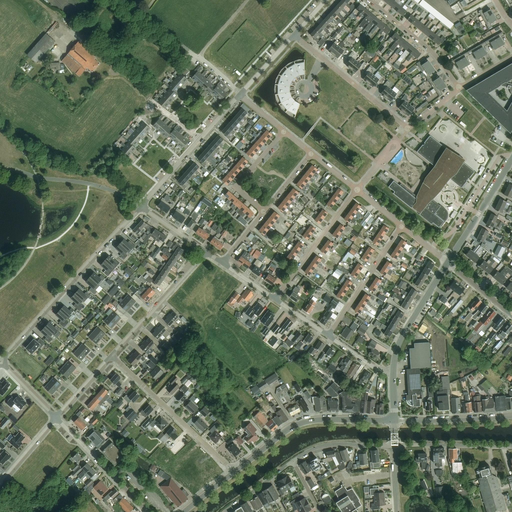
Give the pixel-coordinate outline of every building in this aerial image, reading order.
[(346,14),(348,12),(343,8),(345,5),(346,4),(344,2),(341,0),(337,5),(341,9),(341,10),(346,14)] [(346,4),(345,5),(348,7),(348,8),(351,11),(355,7),(352,4),(350,6),(347,3),(349,0),(341,0),(344,2),(346,4)] [(452,6),(457,14),(463,10),(458,2),(452,6)] [(400,6),(397,3),(396,3),(392,8),(398,12),(402,7),(403,8),(405,5),(403,3),(400,6)] [(361,13),(365,8),(360,4),(356,9),(356,8),(353,12),(355,13),(357,10),(361,13)] [(338,13),(341,10),(341,9),(337,5),(333,10),(337,14),(336,14),(343,20),(345,18),(341,16),(338,13)] [(406,10),(403,8),(402,7),(398,12),(403,16),(407,11),(408,12),(410,9),(408,7),(406,10)] [(366,17),(370,12),(365,8),(361,13),(358,16),(360,17),(362,14),(366,17)] [(482,9),(478,11),(483,20),(493,14),(492,11),(492,12),(490,8),(483,12),(482,9)] [(334,18),(336,14),(337,14),(333,10),(328,15),(333,19),(332,19),(335,22),(337,20),(334,18)] [(375,16),(370,12),(366,17),(359,25),(362,27),(366,23),(368,25),(371,21),(375,16)] [(417,19),(419,16),(417,14),(415,18),(411,14),(407,19),(412,23),(416,19),(417,19)] [(493,14),(483,20),(488,29),(492,27),(490,24),(497,20),(495,17),(493,14)] [(329,22),(332,19),(333,19),(328,15),(323,20),(328,24),(331,27),(332,25),(329,22)] [(380,21),(375,16),(371,21),(368,25),(365,29),(367,31),(374,23),(376,25),(376,26),(380,21)] [(420,22),(417,19),(416,19),(412,23),(417,28),(421,23),(422,23),(424,20),(422,19),(420,22)] [(323,29),(326,32),(328,34),(330,32),(328,30),(325,27),(328,24),(323,20),(319,24),(324,29),(323,29)] [(381,30),(385,25),(380,21),(376,26),(376,25),(373,28),(370,33),(372,34),(378,27),(381,29),(381,30)] [(427,28),(429,24),(428,23),(425,26),(422,23),(421,23),(417,28),(422,32),(426,27),(427,28)] [(320,32),(323,29),(324,29),(319,24),(314,29),(319,34),(322,38),(323,39),(325,37),(320,32)] [(381,29),(378,32),(381,34),(383,31),(387,34),(391,29),(385,25),(381,30),(381,29)] [(432,31),(432,32),(435,29),(436,27),(434,25),(430,30),(427,28),(426,27),(422,32),(428,36),(432,31)] [(317,42),(319,40),(316,37),(319,34),(314,29),(310,34),(314,39),(317,42)] [(437,36),(441,32),(439,30),(438,32),(435,34),(432,32),(432,31),(428,36),(433,40),(437,36)] [(502,31),(493,36),(499,46),(502,45),(502,44),(505,42),(501,36),(504,34),(502,31)] [(396,41),(400,37),(395,32),(391,37),(390,37),(388,40),(390,42),(393,38),(396,41)] [(36,63),(55,42),(46,33),(27,55),(36,63)] [(433,40),(438,45),(440,42),(442,43),(446,38),(443,36),(440,38),(437,36),(433,40)] [(493,36),(485,41),(487,44),(489,43),(493,49),(496,47),(496,48),(499,46),(493,36)] [(401,46),(405,41),(400,37),(396,41),(393,44),(390,49),(393,51),(399,44),(401,45),(401,46)] [(99,63),(94,59),(96,57),(92,55),(93,53),(79,41),(62,61),(76,73),(82,66),(85,69),(87,67),(92,71),(99,63)] [(336,41),(328,50),(330,52),(332,54),(339,46),(336,44),(338,42),(336,41)] [(406,50),(410,45),(405,41),(401,46),(401,45),(398,49),(395,53),(397,54),(403,47),(406,50)] [(485,41),(476,46),(482,56),(484,55),(484,54),(488,52),(484,46),(487,44),(485,41)] [(411,54),(415,49),(410,45),(406,50),(400,57),(403,59),(409,52),(411,54)] [(339,46),(332,54),(335,57),(335,56),(337,58),(345,48),(343,47),(342,48),(339,46)] [(476,46),(467,51),(469,55),(472,53),(476,59),(479,57),(479,58),(482,56),(476,46)] [(408,62),(411,59),(413,55),(417,58),(421,54),(415,49),(411,54),(408,57),(406,60),(408,62)] [(467,51),(459,56),(465,66),(467,65),(467,64),(470,62),(467,56),(469,55),(467,51)] [(351,58),(346,65),(348,66),(347,67),(350,69),(357,61),(352,57),(355,54),(352,52),(348,56),(351,58)] [(459,56),(450,61),(452,65),(455,63),(459,69),(462,67),(462,68),(465,66),(459,56)] [(419,61),(416,63),(422,71),(431,65),(430,62),(429,62),(427,59),(421,64),(419,61)] [(357,61),(350,69),(353,71),(355,73),(360,66),(363,68),(367,63),(364,61),(361,65),(357,61)] [(296,64),(300,74),(301,74),(303,74),(305,73),(305,62),(302,62),(301,62),(300,63),(298,63),(296,64)] [(287,69),(295,77),(296,76),(298,75),(299,75),(300,74),(296,64),(293,65),(292,66),(291,66),(290,67),(288,68),(287,69)] [(431,65),(422,71),(428,80),(431,77),(429,75),(435,71),(433,67),(431,65)] [(198,71),(192,78),(196,82),(202,74),(199,72),(202,68),(201,66),(197,70),(198,71)] [(368,73),(363,79),(365,81),(368,83),(374,75),(372,73),(373,71),(371,69),(372,68),(370,66),(366,71),(368,73)] [(511,76),(507,68),(499,73),(504,81),(511,76)] [(282,76),(291,81),(292,80),(293,79),(294,78),(295,77),(287,69),(286,70),(284,72),(283,73),(283,74),(282,76)] [(202,74),(196,82),(200,86),(207,79),(206,78),(204,76),(207,72),(205,70),(202,74)] [(174,73),(172,74),(176,78),(176,77),(184,84),(188,79),(181,72),(178,76),(174,73)] [(499,73),(491,78),(495,86),(504,81),(499,73)] [(207,79),(200,86),(205,90),(211,83),(211,82),(208,80),(211,76),(210,74),(206,78),(207,79)] [(374,75),(368,83),(370,85),(371,85),(373,87),(378,81),(380,83),(384,78),(382,76),(379,79),(374,75)] [(403,79),(410,84),(413,80),(406,75),(403,79)] [(279,84),(290,86),(290,85),(290,84),(291,83),(291,82),(291,81),(282,76),(281,77),(280,79),(280,80),(279,82),(279,84)] [(431,77),(428,80),(433,88),(443,81),(441,79),(439,76),(433,80),(431,77)] [(170,77),(168,79),(172,82),(180,88),(184,84),(176,77),(176,78),(174,80),(170,77)] [(491,78),(482,83),(487,91),(495,86),(491,78)] [(214,79),(211,82),(211,83),(205,90),(210,94),(212,92),(211,92),(216,87),(213,84),(216,80),(214,79)] [(386,87),(381,93),(383,95),(385,98),(393,89),(388,85),(390,82),(388,80),(384,85),(386,87)] [(216,87),(211,92),(212,92),(216,96),(222,89),(222,88),(219,86),(222,82),(220,81),(217,84),(217,85),(216,87)] [(443,81),(433,88),(439,96),(443,94),(441,91),(447,87),(444,84),(445,84),(443,81)] [(166,82),(164,84),(168,87),(168,86),(170,88),(176,93),(176,92),(180,88),(172,82),(170,85),(166,82)] [(511,84),(509,83),(505,82),(501,85),(500,85),(507,87),(507,88),(509,89),(510,91),(511,94),(511,84)] [(290,86),(279,84),(278,85),(278,87),(278,89),(278,91),(279,94),(290,92),(289,90),(289,89),(289,88),(290,86)] [(222,89),(216,96),(221,101),(227,93),(224,90),(227,86),(225,85),(222,88),(222,89)] [(478,86),(471,92),(478,99),(484,92),(478,86)] [(164,88),(162,90),(166,93),(173,99),(178,94),(176,92),(176,93),(170,88),(167,91),(164,88)] [(393,89),(385,98),(388,100),(390,101),(396,95),(398,97),(402,92),(399,90),(397,93),(393,89)] [(282,102),(292,96),(291,95),(290,93),(290,92),(279,94),(279,96),(280,97),(280,98),(281,100),(281,101),(282,102)] [(484,92),(478,99),(485,106),(491,99),(484,92)] [(159,93),(158,95),(162,98),(162,97),(169,104),(173,99),(166,93),(163,96),(159,93)] [(404,101),(398,108),(401,109),(400,110),(403,112),(410,104),(407,102),(409,100),(406,98),(408,97),(405,95),(401,99),(404,101)] [(288,109),(295,101),(293,99),(293,98),(292,97),(292,96),(282,102),(282,103),(283,104),(284,106),(286,107),(287,108),(288,109)] [(155,97),(154,99),(158,102),(165,108),(169,104),(162,97),(162,98),(159,101),(155,97)] [(491,99),(485,106),(492,113),(498,106),(491,99)] [(295,113),(297,114),(300,103),(299,103),(298,102),(297,102),(295,101),(288,109),(289,110),(291,111),(293,113),(295,113)] [(410,104),(403,112),(406,114),(408,116),(416,106),(414,104),(412,106),(410,104)] [(498,106),(492,113),(499,120),(505,113),(498,106)] [(242,108),(238,113),(243,117),(243,118),(246,120),(247,119),(244,116),(248,112),(242,108)] [(238,113),(234,117),(239,122),(242,125),(243,123),(240,121),(243,118),(243,117),(238,113)] [(160,118),(154,125),(158,129),(164,122),(161,119),(164,116),(162,114),(159,118),(160,118)] [(511,117),(507,115),(503,123),(511,128),(511,125),(511,117)] [(234,117),(230,122),(235,126),(234,127),(237,130),(239,128),(236,125),(239,122),(234,117)] [(164,122),(158,129),(162,133),(169,126),(168,126),(166,123),(169,120),(167,118),(164,122)] [(135,124),(139,127),(147,133),(151,128),(143,122),(140,125),(137,122),(135,124)] [(169,126),(162,133),(167,138),(169,136),(174,131),(170,128),(174,124),(172,122),(168,126),(169,126)] [(232,130),(234,127),(235,126),(230,122),(226,126),(231,131),(230,132),(233,134),(235,133),(232,130)] [(174,131),(169,136),(173,140),(180,133),(179,132),(176,130),(179,126),(178,125),(174,128),(175,129),(174,131)] [(226,126),(222,131),(227,136),(226,136),(229,139),(231,137),(228,135),(230,132),(231,131),(226,126)] [(132,127),(131,128),(135,132),(135,131),(142,138),(147,133),(139,127),(136,130),(132,127)] [(180,133),(173,140),(178,144),(184,137),(184,136),(181,134),(184,130),(182,129),(179,132),(180,133)] [(263,135),(268,139),(272,135),(267,130),(264,134),(261,131),(259,133),(262,136),(263,135)] [(129,131),(127,133),(127,134),(130,136),(131,136),(138,142),(142,138),(135,131),(135,132),(132,134),(129,131)] [(184,137),(178,144),(183,148),(189,141),(185,138),(189,134),(187,133),(184,136),(184,137)] [(124,136),(123,138),(127,141),(127,140),(129,142),(134,147),(138,142),(131,136),(130,136),(127,134),(125,136),(124,136)] [(219,135),(214,140),(219,144),(218,145),(221,148),(223,146),(220,143),(223,139),(219,135)] [(256,136),(255,137),(258,140),(259,139),(264,144),(268,139),(263,135),(262,136),(260,138),(256,136)] [(439,227),(440,225),(441,226),(444,222),(443,221),(445,219),(446,218),(446,217),(447,215),(447,213),(446,211),(445,210),(444,209),(441,207),(432,199),(450,179),(461,188),(467,181),(466,180),(468,178),(469,179),(475,171),(430,135),(424,143),(425,143),(424,145),(423,144),(417,152),(434,166),(416,196),(401,184),(400,185),(394,180),(389,187),(395,191),(393,193),(411,208),(412,207),(420,213),(419,214),(431,224),(433,223),(439,227)] [(1,139),(0,141),(0,159),(8,163),(16,147),(1,139)] [(253,140),(251,142),(254,145),(255,144),(260,148),(264,144),(259,139),(258,140),(256,143),(253,140)] [(219,144),(214,140),(210,145),(215,149),(214,150),(217,152),(218,152),(219,150),(216,148),(218,145),(219,144)] [(122,142),(121,144),(124,147),(125,147),(132,153),(136,148),(134,147),(129,142),(126,145),(122,142)] [(249,145),(247,147),(250,149),(251,149),(256,153),(260,148),(255,144),(254,145),(251,148),(249,145)] [(210,145),(206,149),(211,153),(210,154),(213,157),(215,155),(212,153),(214,150),(215,149),(210,145)] [(118,147),(116,148),(120,152),(121,151),(128,158),(132,153),(125,147),(124,147),(122,150),(118,147)] [(206,149),(202,154),(207,158),(206,159),(209,162),(211,160),(208,157),(210,154),(211,153),(206,149)] [(244,150),(243,151),(246,154),(246,153),(251,158),(256,153),(251,149),(250,149),(247,152),(244,150)] [(204,162),(206,159),(207,158),(202,154),(198,158),(203,163),(202,164),(205,166),(207,164),(204,162)] [(237,158),(235,160),(238,163),(239,162),(244,166),(248,162),(243,157),(240,161),(237,158)] [(198,175),(199,173),(196,170),(199,166),(195,162),(190,167),(195,171),(195,172),(198,175)] [(240,171),(244,166),(239,162),(238,163),(236,165),(233,163),(231,165),(234,167),(235,166),(240,171)] [(312,165),(308,170),(313,174),(313,175),(316,177),(317,175),(314,173),(317,169),(312,165)] [(228,167),(227,169),(230,172),(231,171),(236,175),(240,171),(235,166),(234,167),(231,170),(228,167)] [(192,175),(195,172),(195,171),(190,167),(186,171),(191,176),(190,177),(193,179),(195,177),(192,175)] [(308,170),(304,174),(310,179),(309,179),(312,182),(314,180),(310,178),(313,175),(313,174),(308,170)] [(186,171),(182,176),(187,181),(189,184),(191,182),(188,179),(190,177),(191,176),(186,171)] [(224,172),(223,174),(226,176),(227,176),(231,180),(236,175),(231,171),(230,172),(227,175),(224,172)] [(307,183),(309,179),(310,179),(304,174),(300,179),(306,184),(305,184),(308,187),(310,185),(307,183)] [(182,176),(178,181),(183,185),(182,186),(185,189),(187,187),(184,184),(187,181),(182,176)] [(220,177),(219,178),(222,181),(222,180),(227,185),(231,180),(227,176),(226,176),(223,179),(220,177)] [(300,179),(297,184),(302,188),(301,189),(304,192),(306,190),(303,187),(305,184),(306,184),(300,179)] [(336,184),(334,186),(338,189),(336,192),(335,193),(340,197),(344,191),(339,188),(340,187),(336,184)] [(293,188),(289,193),(295,197),(294,198),(297,200),(299,199),(295,196),(299,192),(293,188)] [(332,189),(330,192),(334,194),(332,197),(331,198),(336,202),(340,197),(335,193),(336,192),(332,189)] [(228,191),(225,195),(229,199),(226,202),(228,204),(231,200),(230,200),(234,195),(228,191)] [(289,193),(286,198),(291,202),(290,203),(293,205),(295,204),(292,201),(294,198),(295,197),(289,193)] [(235,204),(239,200),(234,195),(230,200),(231,200),(234,203),(231,207),(233,208),(235,206),(236,205),(235,204)] [(328,195),(326,197),(330,199),(327,204),(332,207),(336,202),(331,198),(332,197),(328,195)] [(162,209),(167,202),(164,200),(165,199),(161,196),(159,199),(161,201),(158,206),(162,209)] [(286,208),(289,210),(291,208),(288,206),(290,203),(291,202),(286,198),(282,203),(287,207),(286,208)] [(500,198),(497,204),(507,208),(507,209),(508,206),(505,204),(506,202),(500,198)] [(235,204),(236,205),(239,207),(236,211),(238,213),(241,209),(240,208),(244,204),(239,200),(235,204)] [(167,202),(162,209),(167,213),(171,208),(173,205),(171,203),(170,204),(167,202)] [(282,203),(278,208),(283,212),(282,212),(285,215),(287,213),(284,211),(286,208),(287,207),(282,203)] [(356,203),(352,208),(357,211),(357,210),(361,213),(363,210),(364,210),(365,208),(361,205),(361,206),(356,203)] [(240,208),(241,209),(244,212),(241,215),(243,217),(246,214),(245,213),(249,208),(244,204),(240,208)] [(497,204),(495,209),(501,213),(502,210),(505,211),(507,208),(497,204)] [(320,205),(319,207),(322,210),(320,213),(319,214),(324,217),(328,212),(323,209),(324,208),(320,205)] [(177,220),(182,212),(179,210),(180,209),(178,208),(176,211),(173,216),(177,220)] [(245,213),(246,214),(249,216),(246,220),(248,222),(251,218),(250,217),(254,213),(249,208),(245,213)] [(357,211),(352,208),(348,213),(353,216),(357,219),(360,215),(361,213),(357,210),(357,211)] [(316,210),(315,212),(318,215),(315,219),(320,223),(324,217),(319,214),(320,213),(316,210)] [(199,215),(197,213),(194,211),(191,216),(193,218),(187,226),(192,230),(197,222),(195,221),(199,215)] [(276,221),(275,221),(278,224),(280,222),(277,220),(280,216),(275,211),(270,216),(276,221)] [(182,212),(177,220),(182,223),(186,218),(188,215),(186,213),(185,214),(182,212)] [(348,213),(344,219),(349,222),(352,218),(356,221),(357,219),(353,216),(348,213)] [(491,213),(488,219),(498,223),(499,221),(496,219),(497,216),(491,213)] [(270,216),(267,221),(272,225),(271,226),(274,229),(276,227),(273,224),(275,221),(276,221),(270,216)] [(201,236),(206,228),(208,225),(209,226),(211,224),(208,222),(208,223),(205,220),(203,218),(199,223),(202,225),(203,223),(205,225),(202,229),(199,227),(196,232),(201,236)] [(488,219),(486,224),(492,227),(493,225),(496,226),(498,223),(488,219)] [(146,224),(142,220),(137,225),(142,229),(144,227),(146,228),(145,229),(147,231),(148,229),(148,230),(149,230),(151,226),(147,223),(146,224)] [(269,229),(271,226),(272,225),(267,221),(263,226),(268,230),(267,231),(271,233),(272,232),(269,229)] [(308,221),(307,223),(310,226),(308,229),(307,230),(312,234),(316,228),(311,225),(312,224),(308,221)] [(380,221),(379,223),(383,226),(381,229),(380,230),(385,233),(389,228),(384,225),(385,224),(380,221)] [(342,231),(346,234),(349,229),(345,226),(345,227),(341,224),(337,229),(341,232),(342,231)] [(141,229),(142,229),(137,225),(133,230),(137,234),(139,232),(142,234),(144,231),(141,229)] [(158,238),(161,233),(151,226),(149,230),(150,231),(148,234),(148,235),(147,236),(142,242),(145,244),(150,236),(155,239),(157,237),(158,238)] [(263,226),(259,231),(264,235),(263,236),(267,238),(268,236),(265,234),(267,231),(268,230),(263,226)] [(307,230),(308,229),(304,226),(301,231),(305,233),(303,236),(308,239),(312,234),(307,230)] [(376,236),(381,239),(385,233),(380,230),(381,229),(377,227),(375,229),(373,232),(377,235),(376,236)] [(206,239),(209,234),(211,231),(206,228),(201,236),(206,239)] [(482,228),(479,233),(489,238),(490,236),(487,234),(488,231),(482,228)] [(344,236),(346,234),(342,231),(341,232),(337,229),(332,235),(337,238),(340,234),(344,236)] [(376,236),(377,235),(373,232),(372,234),(373,235),(371,238),(367,236),(365,239),(371,243),(373,241),(378,245),(381,239),(376,236)] [(163,242),(167,237),(161,233),(158,238),(157,237),(155,239),(155,240),(159,242),(160,240),(163,242)] [(479,233),(476,239),(483,242),(484,240),(487,241),(491,243),(493,240),(492,240),(489,238),(479,233)] [(215,246),(219,239),(218,238),(217,240),(214,237),(210,242),(215,246)] [(296,237),(295,239),(298,242),(296,245),(295,246),(300,249),(304,244),(299,241),(300,240),(296,237)] [(120,244),(127,251),(131,246),(133,248),(136,246),(131,242),(129,244),(124,239),(120,244)] [(220,249),(224,244),(220,242),(221,241),(219,239),(215,246),(220,249)] [(329,239),(325,245),(329,248),(330,247),(332,244),(336,247),(338,245),(334,242),(333,243),(329,239)] [(402,239),(398,244),(403,248),(404,247),(406,243),(410,246),(411,244),(407,241),(406,242),(402,239)] [(296,255),(300,249),(295,246),(296,245),(292,242),(290,245),(294,248),(292,251),(291,251),(296,255)] [(482,242),(480,246),(483,248),(490,254),(493,248),(487,245),(487,246),(482,243),(483,243),(482,242)] [(176,243),(174,246),(177,248),(175,251),(180,255),(183,250),(180,248),(181,247),(176,243)] [(366,243),(364,245),(368,248),(366,251),(366,252),(371,255),(374,250),(369,247),(370,246),(366,243)] [(127,251),(120,244),(116,248),(121,253),(119,256),(124,260),(128,255),(126,254),(128,252),(127,251)] [(398,244),(394,250),(399,253),(400,252),(402,249),(406,251),(407,249),(404,247),(403,248),(398,244)] [(325,245),(321,250),(325,254),(328,249),(332,252),(334,250),(330,247),(329,248),(325,245)] [(470,259),(479,248),(477,246),(474,249),(474,248),(472,251),(470,249),(465,255),(470,259)] [(479,257),(477,255),(483,248),(480,246),(479,248),(470,259),(475,263),(479,257)] [(247,258),(250,254),(251,255),(255,250),(252,248),(249,252),(248,253),(245,251),(241,256),(237,261),(243,265),(247,258)] [(287,257),(292,260),(296,255),(291,251),(292,251),(288,248),(286,250),(290,253),(287,257)] [(362,248),(361,251),(365,253),(362,258),(367,261),(371,255),(366,252),(366,251),(362,248)] [(401,259),(402,257),(404,255),(400,252),(399,253),(394,250),(391,256),(395,259),(398,254),(399,255),(398,257),(401,259)] [(169,252),(168,254),(177,260),(180,255),(175,251),(173,254),(172,253),(172,254),(169,252)] [(168,254),(167,255),(168,256),(168,257),(168,258),(170,259),(168,262),(173,265),(177,260),(168,254)] [(325,265),(322,263),(323,262),(324,263),(326,261),(322,258),(321,259),(317,255),(313,261),(317,264),(318,263),(322,266),(323,267),(325,265)] [(109,256),(105,260),(115,269),(117,267),(121,262),(116,258),(114,261),(111,258),(109,256)] [(431,269),(434,263),(429,260),(429,259),(426,257),(425,259),(428,261),(426,265),(425,266),(431,269)] [(248,268),(251,263),(248,261),(249,260),(247,258),(243,265),(248,268)] [(332,258),(330,260),(337,266),(339,263),(335,260),(332,258)] [(264,266),(262,264),(263,263),(257,259),(253,265),(255,266),(252,271),(259,276),(262,271),(262,270),(264,266)] [(355,259),(354,261),(358,264),(355,267),(355,268),(360,271),(363,266),(359,263),(359,262),(355,259)] [(103,262),(101,264),(101,265),(106,270),(103,273),(108,277),(112,272),(115,269),(105,260),(103,262)] [(484,260),(479,266),(484,270),(491,262),(488,260),(486,262),(484,260)] [(320,268),(321,267),(322,266),(318,263),(317,264),(313,261),(309,266),(313,269),(314,268),(316,265),(320,268)] [(387,261),(384,266),(388,269),(389,268),(391,265),(395,267),(396,265),(392,263),(392,264),(387,261)] [(161,264),(163,265),(170,270),(173,265),(168,262),(167,264),(164,262),(163,264),(162,263),(161,264)] [(491,262),(484,270),(489,274),(493,268),(491,266),(493,263),(491,262)] [(425,266),(426,265),(422,263),(421,265),(424,267),(422,271),(422,272),(427,275),(431,269),(425,266)] [(163,265),(159,270),(161,272),(166,275),(170,270),(163,265)] [(351,265),(350,267),(354,270),(351,274),(356,277),(360,271),(355,268),(355,267),(351,265)] [(125,270),(130,275),(134,272),(128,266),(125,270)] [(272,285),(276,279),(271,275),(275,269),(270,266),(264,274),(267,276),(265,280),(272,285)] [(318,271),(314,268),(313,269),(309,266),(305,272),(309,275),(311,272),(313,273),(314,272),(316,273),(318,271)] [(393,271),(389,268),(388,269),(384,266),(380,272),(384,275),(386,273),(390,275),(393,271)] [(422,271),(421,270),(415,267),(414,269),(421,273),(419,277),(418,277),(424,281),(427,275),(422,272),(422,271)] [(497,271),(492,277),(497,281),(504,272),(502,270),(500,273),(497,271)] [(161,272),(158,277),(163,280),(166,275),(161,272)] [(504,272),(497,281),(502,284),(507,279),(504,277),(506,274),(504,272)] [(99,286),(106,279),(102,275),(99,277),(94,273),(90,277),(99,286)] [(344,275),(343,278),(347,280),(344,283),(344,284),(349,288),(352,282),(348,279),(348,278),(344,275)] [(418,277),(419,277),(415,275),(414,277),(417,279),(415,283),(420,287),(424,281),(418,277)] [(99,286),(90,277),(89,279),(88,278),(86,280),(86,281),(86,282),(92,287),(89,290),(94,294),(97,291),(96,290),(99,286)] [(158,277),(153,283),(155,285),(156,283),(159,285),(163,280),(158,277)] [(376,277),(373,282),(377,286),(378,285),(380,281),(384,284),(386,282),(382,279),(381,280),(376,277)] [(121,287),(125,282),(120,278),(116,281),(118,283),(117,284),(121,287)] [(454,291),(460,284),(455,280),(449,287),(454,291)] [(341,281),(339,283),(343,286),(341,289),(340,290),(345,293),(349,288),(344,284),(344,283),(341,281)] [(373,282),(369,288),(374,291),(377,287),(380,290),(382,287),(378,285),(377,286),(373,282)] [(459,295),(465,288),(460,284),(454,291),(459,295)] [(138,291),(132,285),(129,288),(135,294),(138,291)] [(414,297),(417,291),(412,288),(412,287),(409,285),(407,287),(411,290),(409,293),(408,294),(414,297)] [(151,296),(155,292),(150,287),(147,290),(142,286),(141,287),(151,296)] [(300,296),(297,294),(300,289),(296,286),(291,293),(289,297),(296,302),(300,296)] [(337,286),(335,289),(339,291),(336,296),(341,299),(345,293),(340,290),(341,289),(337,286)] [(146,301),(151,296),(141,287),(139,289),(144,294),(141,297),(146,301)] [(84,302),(90,296),(86,292),(84,294),(79,289),(75,294),(82,300),(84,302)] [(246,289),(237,302),(239,304),(244,298),(248,302),(253,295),(252,293),(253,292),(249,289),(248,290),(246,289)] [(405,300),(405,299),(393,291),(390,296),(394,298),(395,296),(404,301),(401,306),(406,309),(410,303),(405,300)] [(408,294),(409,293),(405,291),(404,293),(407,295),(405,299),(405,300),(410,303),(414,297),(408,294)] [(232,297),(227,304),(231,307),(236,300),(237,301),(240,296),(236,292),(232,297)] [(365,293),(362,299),(367,302),(367,301),(369,298),(373,300),(375,298),(371,295),(370,296),(365,293)] [(75,294),(71,298),(76,303),(73,305),(79,311),(82,308),(80,306),(82,304),(80,303),(82,300),(75,294)] [(128,294),(123,299),(131,307),(136,301),(128,294)] [(329,303),(332,299),(326,295),(323,299),(329,303)] [(333,308),(334,309),(339,302),(334,298),(325,310),(327,311),(320,321),(325,325),(330,317),(334,320),(337,315),(331,311),(333,308)] [(123,299),(119,304),(127,312),(131,307),(123,299)] [(314,306),(316,302),(311,299),(304,310),(309,314),(314,306)] [(362,299),(358,304),(363,308),(364,307),(366,303),(370,306),(371,304),(367,301),(367,302),(362,299)] [(475,309),(481,302),(477,299),(475,302),(474,301),(469,307),(472,311),(474,308),(475,309)] [(459,302),(451,311),(453,313),(461,304),(459,302)] [(258,316),(264,308),(258,303),(253,309),(250,307),(245,313),(251,318),(255,313),(258,316)] [(358,304),(354,310),(359,313),(362,309),(366,311),(367,309),(364,307),(363,308),(358,304)] [(480,318),(488,307),(483,304),(478,310),(480,312),(476,315),(480,318)] [(60,310),(67,317),(69,318),(73,314),(74,315),(76,312),(71,308),(69,311),(64,306),(60,310)] [(395,316),(400,319),(404,313),(399,310),(399,309),(395,307),(392,313),(395,315),(395,316)] [(381,308),(378,312),(375,317),(378,319),(379,317),(382,318),(384,316),(381,315),(384,310),(381,308)] [(496,313),(491,309),(481,322),(486,326),(496,313)] [(60,310),(56,315),(61,320),(59,322),(64,327),(69,322),(65,319),(67,317),(60,310)] [(113,311),(109,316),(116,323),(121,318),(113,311)] [(175,322),(179,317),(173,311),(169,316),(175,322)] [(268,311),(260,321),(267,326),(272,321),(270,320),(274,315),(268,311)] [(90,321),(95,316),(92,313),(86,319),(90,321)] [(359,313),(358,315),(356,318),(363,323),(365,320),(363,318),(364,316),(359,313)] [(395,316),(395,315),(392,313),(390,315),(394,318),(392,321),(391,322),(397,325),(400,319),(395,316)] [(467,322),(473,315),(470,313),(464,320),(467,322)] [(109,316),(104,321),(112,328),(116,323),(109,316)] [(172,324),(175,322),(169,316),(164,321),(170,326),(173,329),(175,327),(172,324)] [(500,327),(502,324),(505,321),(500,317),(495,324),(493,327),(497,331),(499,327),(500,327)] [(277,324),(276,324),(272,330),(276,334),(279,331),(282,334),(286,330),(288,331),(290,328),(290,327),(293,323),(289,319),(282,328),(277,324)] [(391,322),(392,321),(388,319),(387,321),(390,323),(388,327),(388,328),(393,331),(397,325),(391,322)] [(478,333),(484,325),(480,321),(473,329),(478,333)] [(47,324),(45,327),(52,334),(56,329),(59,331),(61,329),(56,325),(54,327),(49,322),(47,324)] [(341,335),(344,337),(348,340),(354,331),(354,332),(359,325),(354,322),(350,329),(347,327),(341,335)] [(511,328),(511,326),(509,324),(508,323),(502,331),(503,331),(500,334),(499,334),(497,337),(500,339),(501,338),(502,340),(504,338),(507,334),(511,328)] [(157,329),(163,335),(167,330),(161,324),(157,329)] [(388,328),(388,327),(382,324),(380,327),(386,331),(384,334),(389,337),(393,331),(388,328)] [(49,343),(53,339),(50,336),(52,334),(45,327),(41,331),(47,337),(45,339),(49,343)] [(97,327),(93,332),(101,339),(105,334),(97,327)] [(266,336),(271,330),(267,327),(262,333),(266,336)] [(160,338),(163,335),(157,329),(152,334),(158,339),(160,342),(162,340),(160,338)] [(93,332),(88,337),(96,344),(101,339),(93,332)] [(289,339),(286,342),(291,347),(295,343),(296,344),(303,336),(299,332),(296,335),(295,335),(291,341),(289,339)] [(309,343),(314,336),(309,333),(303,342),(306,344),(307,342),(309,343)] [(178,342),(180,339),(174,334),(172,337),(178,342)] [(273,347),(278,340),(275,337),(269,343),(273,347)] [(150,348),(155,343),(149,338),(144,343),(150,348)] [(34,339),(26,348),(32,353),(38,346),(40,348),(45,343),(40,339),(37,342),(34,339)] [(495,352),(503,343),(500,340),(492,349),(495,352)] [(321,351),(325,344),(320,341),(315,348),(313,347),(309,352),(313,355),(318,349),(321,351)] [(371,349),(369,353),(376,358),(380,352),(374,349),(376,346),(370,342),(367,347),(371,349)] [(406,399),(406,400),(407,401),(407,402),(407,403),(408,404),(410,405),(412,406),(413,406),(420,406),(420,399),(417,399),(417,394),(421,394),(420,368),(431,367),(429,342),(414,343),(414,348),(409,348),(410,369),(406,369),(408,395),(406,395),(406,399)] [(83,343),(78,348),(86,356),(90,350),(83,343)] [(144,343),(140,347),(146,353),(148,355),(150,352),(148,350),(150,348),(144,343)] [(162,346),(168,352),(171,349),(165,343),(162,346)] [(168,352),(162,346),(158,349),(164,355),(167,352),(168,352)] [(506,357),(511,349),(511,348),(509,346),(503,354),(503,355),(502,356),(504,358),(505,357),(506,357)] [(78,348),(73,353),(81,361),(86,356),(78,348)] [(330,359),(335,351),(330,348),(326,353),(329,355),(327,358),(330,359)] [(132,356),(138,361),(141,358),(143,361),(145,359),(137,351),(132,356)] [(292,362),(300,355),(298,352),(289,359),(292,362)] [(309,366),(314,360),(304,353),(300,359),(309,366)] [(34,360),(29,356),(26,358),(21,354),(16,360),(24,367),(27,363),(29,365),(34,360)] [(135,364),(138,361),(132,356),(128,361),(136,368),(137,366),(135,364)] [(155,364),(158,361),(152,356),(149,359),(155,364)] [(348,369),(350,366),(349,365),(352,361),(347,357),(345,360),(343,359),(340,364),(342,365),(340,368),(346,372),(349,369),(348,369)] [(68,361),(64,366),(72,373),(76,368),(68,361)] [(353,376),(359,366),(354,362),(348,373),(353,376)] [(334,373),(337,368),(331,363),(327,368),(334,373)] [(64,366),(59,371),(67,378),(72,373),(64,366)] [(159,377),(164,372),(158,366),(150,374),(156,379),(158,376),(159,377)] [(39,375),(35,371),(29,378),(33,382),(39,375)] [(368,379),(371,374),(366,371),(358,384),(361,386),(364,381),(367,383),(369,380),(368,379)] [(269,385),(279,378),(276,373),(266,379),(269,385)] [(119,387),(121,384),(118,381),(121,377),(116,374),(110,380),(115,384),(115,383),(119,387)] [(174,382),(177,379),(175,376),(169,382),(172,384),(167,390),(172,395),(179,387),(174,382)] [(449,376),(441,377),(442,390),(437,390),(438,405),(439,405),(439,409),(442,409),(442,410),(449,409),(447,390),(450,389),(449,376)] [(53,377),(49,382),(57,389),(61,384),(53,377)] [(261,390),(269,385),(265,379),(257,384),(261,390)] [(504,395),(487,379),(481,384),(485,388),(492,396),(493,397),(493,398),(494,398),(494,400),(494,402),(495,402),(496,411),(506,410),(505,395),(504,395)] [(0,381),(0,393),(2,395),(8,389),(7,388),(10,384),(5,380),(2,383),(0,381)] [(49,382),(44,387),(52,395),(57,389),(49,382)] [(361,393),(352,389),(351,388),(346,393),(344,390),(342,391),(334,382),(330,386),(339,395),(341,397),(342,411),(361,413),(362,400),(363,395),(361,393)] [(293,386),(297,392),(302,390),(298,383),(293,386)] [(262,391),(261,390),(257,384),(251,388),(256,395),(262,391)] [(189,388),(187,387),(185,385),(180,390),(182,392),(176,398),(181,403),(187,396),(184,394),(189,388)] [(336,397),(339,395),(330,386),(326,390),(332,397),(336,397)] [(104,387),(99,392),(112,403),(113,401),(108,397),(109,396),(106,394),(108,391),(104,387)] [(118,396),(124,390),(121,387),(115,394),(118,396)] [(432,409),(432,404),(432,397),(434,397),(433,387),(428,387),(429,397),(427,400),(427,401),(425,401),(425,406),(426,410),(432,409)] [(133,402),(140,396),(135,391),(129,397),(126,395),(123,398),(129,403),(131,400),(133,402)] [(99,392),(95,397),(100,401),(102,398),(105,401),(106,400),(110,404),(112,403),(99,392)] [(384,408),(384,403),(383,403),(384,392),(381,392),(380,401),(377,401),(376,413),(383,414),(383,408),(384,408)] [(372,393),(369,393),(368,393),(368,395),(367,413),(373,413),(373,407),(375,407),(376,399),(371,399),(372,393)] [(12,397),(6,403),(11,407),(15,403),(21,409),(23,406),(24,406),(26,405),(26,404),(26,403),(18,395),(14,399),(12,397)] [(191,401),(185,407),(188,409),(193,413),(198,407),(193,402),(196,398),(193,395),(189,399),(191,401)] [(320,396),(313,397),(314,403),(315,402),(316,412),(322,411),(320,396)] [(495,411),(494,402),(494,400),(494,398),(493,398),(493,397),(492,396),(482,397),(484,412),(495,411)] [(104,412),(105,411),(107,408),(103,405),(104,404),(101,402),(100,404),(101,405),(101,406),(98,403),(100,401),(95,397),(91,401),(104,412)] [(308,405),(303,397),(297,401),(304,412),(309,409),(307,406),(308,405)] [(331,398),(328,398),(328,411),(338,411),(338,406),(339,406),(338,400),(332,400),(331,398)] [(460,407),(459,398),(451,398),(452,403),(452,413),(467,412),(465,401),(462,401),(462,407),(460,407)] [(91,401),(87,406),(91,410),(94,407),(97,410),(98,409),(102,413),(104,412),(91,401)] [(272,406),(283,422),(289,419),(282,408),(279,410),(275,404),(272,406)] [(301,411),(297,404),(288,409),(292,415),(301,411)] [(148,415),(154,409),(149,405),(144,411),(142,410),(140,412),(145,417),(148,415)] [(128,412),(125,415),(129,420),(136,412),(129,406),(126,410),(128,412)] [(206,417),(210,412),(205,407),(200,411),(206,417)] [(260,411),(254,416),(263,427),(266,424),(267,426),(268,425),(273,431),(278,426),(272,418),(269,415),(266,418),(260,411)] [(279,426),(283,422),(277,414),(274,415),(271,413),(269,415),(272,418),(278,426),(279,426)] [(85,419),(82,417),(83,416),(81,414),(78,417),(79,417),(74,422),(78,426),(85,419)] [(155,420),(150,424),(153,427),(156,425),(161,430),(165,426),(165,427),(169,423),(165,420),(165,421),(161,417),(157,422),(155,420)] [(150,418),(143,425),(146,428),(153,421),(150,418)] [(203,431),(208,426),(199,418),(194,423),(203,431)] [(87,426),(90,424),(88,421),(87,422),(85,419),(78,426),(82,430),(87,426)] [(259,438),(255,432),(258,430),(251,422),(244,428),(249,433),(242,439),(239,436),(235,439),(241,445),(246,440),(249,444),(255,439),(256,441),(259,438)] [(211,439),(216,444),(219,441),(218,440),(222,436),(216,430),(218,428),(215,425),(210,430),(213,432),(209,437),(211,439)] [(176,431),(172,427),(164,435),(168,439),(171,437),(174,440),(178,436),(175,432),(176,431)] [(93,441),(99,436),(94,432),(96,430),(94,428),(90,432),(91,434),(89,437),(93,441)] [(14,436),(9,441),(18,449),(22,443),(21,442),(25,437),(19,432),(15,437),(14,436)] [(48,444),(51,446),(49,449),(52,452),(55,449),(54,448),(60,440),(55,436),(48,444)] [(101,445),(105,441),(104,439),(103,440),(99,436),(93,441),(97,446),(100,443),(101,445)] [(228,445),(234,440),(231,436),(225,441),(228,445)] [(176,454),(184,445),(179,441),(171,449),(176,454)] [(115,465),(125,456),(112,442),(102,451),(115,465)] [(235,457),(241,451),(234,443),(227,448),(231,453),(232,453),(235,457)] [(146,453),(138,446),(135,448),(140,453),(141,452),(144,455),(146,453)] [(191,454),(212,480),(223,471),(212,457),(207,461),(204,457),(207,455),(201,446),(191,454)] [(449,458),(450,458),(450,463),(451,463),(451,467),(452,467),(452,476),(464,475),(462,463),(454,463),(454,458),(457,458),(457,448),(449,449),(449,458)] [(344,461),(350,459),(346,449),(340,451),(344,461)] [(4,450),(0,455),(0,461),(3,464),(8,459),(11,456),(4,450)] [(346,468),(338,452),(334,452),(334,450),(326,452),(327,458),(335,456),(339,464),(337,465),(340,470),(346,468)] [(370,468),(380,467),(378,450),(371,450),(372,462),(369,462),(370,468)] [(41,465),(40,464),(46,457),(41,452),(34,461),(36,463),(34,465),(38,469),(41,465)] [(70,454),(67,452),(61,460),(63,462),(70,454)] [(78,462),(82,458),(77,453),(72,457),(70,459),(72,462),(75,460),(78,462)] [(360,464),(368,464),(366,453),(359,454),(360,461),(356,461),(357,467),(360,467),(360,464)] [(426,453),(418,454),(417,454),(417,456),(418,456),(418,458),(416,458),(416,461),(416,462),(421,462),(422,468),(427,470),(429,465),(426,464),(426,462),(426,453)] [(315,471),(322,466),(317,457),(308,463),(313,470),(314,469),(315,471)] [(305,474),(312,470),(306,461),(299,465),(305,474)] [(79,477),(80,478),(84,473),(85,474),(91,468),(87,463),(82,467),(84,469),(77,476),(79,477)] [(486,511),(497,511),(506,509),(496,476),(492,474),(489,465),(485,466),(482,467),(477,469),(480,478),(478,478),(480,484),(479,485),(486,511)] [(72,479),(82,470),(79,467),(74,472),(69,476),(72,479)] [(96,473),(91,468),(85,474),(84,473),(80,478),(82,480),(86,476),(87,477),(90,475),(91,477),(96,473)] [(178,507),(188,499),(188,498),(171,478),(172,477),(166,474),(165,473),(166,472),(161,470),(158,474),(168,481),(160,486),(174,503),(175,503),(178,507)] [(294,485),(289,476),(287,477),(286,476),(282,479),(288,489),(294,485)] [(74,482),(69,477),(66,480),(70,485),(74,482)] [(85,484),(88,486),(93,481),(91,478),(85,484)] [(311,478),(307,481),(311,488),(315,485),(311,478)] [(281,496),(284,494),(283,492),(288,489),(282,479),(279,481),(277,483),(281,489),(278,490),(281,496)] [(93,483),(86,490),(85,489),(79,494),(86,503),(92,498),(89,494),(91,492),(91,489),(94,487),(101,495),(107,489),(100,481),(95,485),(93,483)] [(278,498),(278,495),(272,484),(268,488),(275,500),(278,498)] [(436,497),(444,496),(443,486),(434,487),(436,497)] [(339,500),(336,502),(342,511),(358,511),(356,508),(362,505),(359,501),(360,500),(352,488),(346,491),(342,487),(335,491),(339,500)] [(270,502),(275,500),(268,488),(263,491),(270,502)] [(384,498),(384,492),(379,492),(379,488),(370,489),(370,495),(374,495),(374,499),(384,498)] [(112,499),(119,493),(115,489),(112,491),(112,490),(104,497),(107,500),(111,497),(112,499)] [(269,503),(268,501),(262,491),(257,494),(262,502),(263,504),(264,504),(265,505),(269,503)] [(116,504),(123,497),(120,493),(113,500),(116,504)] [(324,504),(332,500),(329,495),(328,495),(328,494),(327,494),(326,494),(325,494),(324,494),(324,495),(323,495),(322,496),(322,497),(322,498),(322,499),(324,504)] [(117,503),(126,511),(129,511),(134,508),(123,497),(116,504),(117,503)] [(254,499),(261,511),(264,511),(261,507),(263,507),(257,497),(254,499)] [(305,499),(304,497),(298,500),(296,498),(289,501),(291,504),(295,502),(298,508),(308,502),(306,499),(305,499)] [(384,498),(374,499),(374,503),(371,503),(372,509),(380,509),(379,505),(385,505),(384,498)] [(261,511),(254,499),(250,501),(256,511),(258,510),(259,511),(261,511)] [(247,501),(241,505),(244,511),(255,511),(254,511),(251,507),(250,506),(247,501)] [(308,502),(298,508),(300,511),(304,511),(310,509),(309,507),(310,506),(308,502)]
